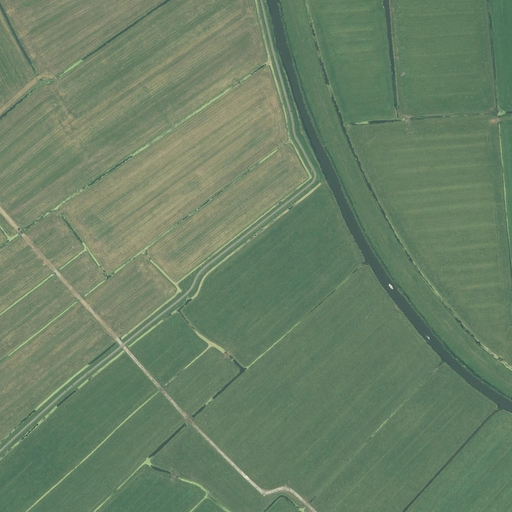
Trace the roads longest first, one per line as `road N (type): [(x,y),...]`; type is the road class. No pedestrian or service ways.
road 1 (track): [(314,511),(286,488),(260,492),(0,209)]
road 2 (track): [(374,286),(316,178)]
